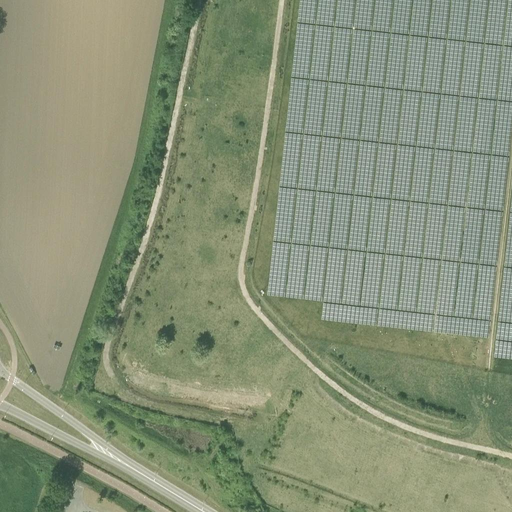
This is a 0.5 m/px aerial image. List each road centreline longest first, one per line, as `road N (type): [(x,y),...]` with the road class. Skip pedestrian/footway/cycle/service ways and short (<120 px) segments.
road 1 (track): [(282,0),(239,280),(293,353),(346,398),(511,457)]
road 2 (secondary): [(129,466),(0,370)]
road 3 (secondary): [(0,402),(129,466)]
